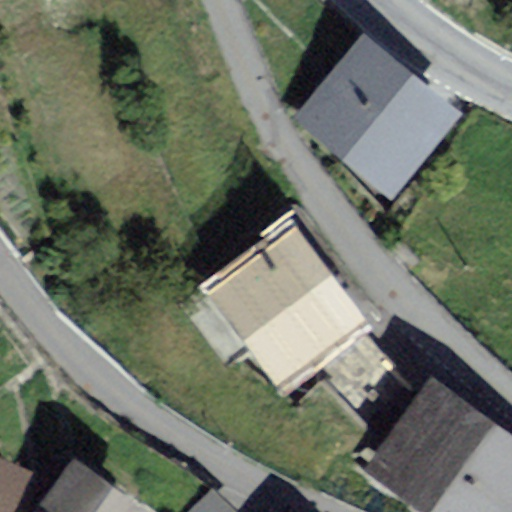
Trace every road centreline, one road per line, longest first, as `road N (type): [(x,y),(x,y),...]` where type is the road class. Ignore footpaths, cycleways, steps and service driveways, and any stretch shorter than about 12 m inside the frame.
road 1 (residential): [(217,0),(279,132),(358,251),(414,312),(511,396)]
road 2 (residential): [(322,511),(188,441),(107,385),(0,263)]
road 3 (secondary): [(374,0),(511,91)]
